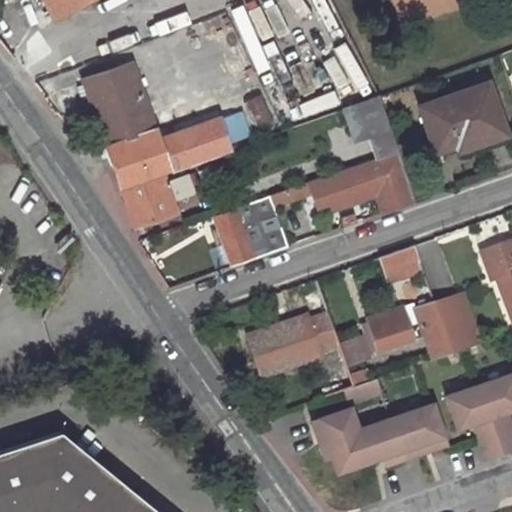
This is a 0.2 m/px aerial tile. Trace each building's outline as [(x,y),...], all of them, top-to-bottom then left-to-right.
[(43,0),(50,12),(70,0),(43,0)] [(133,68),(85,85),(93,109),(142,92),(133,68)] [(506,134),(488,82),(420,107),(437,152),(482,137),(484,142),(506,134)] [(163,173),(170,171),(159,139),(142,92),(93,109),(121,188),(163,173)] [(343,109),(355,142),(370,137),(378,159),(397,153),(379,96),(343,109)] [(232,148),(221,117),(159,139),(170,171),(232,148)] [(378,159),(309,183),(313,194),(316,203),(372,183),(376,195),(383,213),(413,202),(397,153),(378,159)] [(194,193),(188,176),(166,183),(163,173),(121,188),(135,228),(177,213),(173,201),(194,193)] [(298,187),(302,198),(313,194),(309,183),(298,187)] [(331,203),(333,210),(376,195),(372,183),(316,203),(318,208),(331,203)] [(270,197),(274,208),(302,198),(298,187),(297,187),(270,197)] [(270,197),(244,205),(261,255),(287,246),(274,208),(270,197)] [(215,215),(220,231),(212,234),(217,246),(224,243),(231,265),(254,258),(236,208),(215,215)] [(511,238),(479,250),(490,281),(495,279),(511,274),(511,278),(511,238)] [(378,257),(386,283),(423,271),(414,245),(378,257)] [(495,279),(511,329),(511,278),(511,274),(495,279)] [(451,352),(478,343),(461,294),(434,303),(451,352)] [(399,309),(365,319),(375,350),(420,337),(429,360),(451,352),(434,303),(412,311),(417,328),(407,331),(399,309)] [(260,379),(319,358),(327,382),(311,388),(315,400),(342,390),(352,387),(348,377),(326,313),(307,320),(306,316),(244,338),(260,379)] [(347,339),(350,361),(366,360),(364,337),(347,339)] [(368,381),(365,372),(348,377),(352,387),(360,384),(368,381)] [(511,409),(511,374),(479,385),(447,396),(458,428),(473,422),(487,460),(511,451),(511,430),(505,411),(511,409)] [(360,384),(366,399),(379,394),(374,379),(368,381),(360,384)] [(347,406),(366,399),(360,384),(352,387),(342,390),(347,406)] [(335,475),(382,459),(385,469),(446,448),(431,406),(356,431),(349,411),(317,422),(318,424),(326,447),(316,451),(320,463),(330,459),(335,475)] [(308,427),(316,451),(326,447),(318,424),(308,427)] [(159,511),(64,430),(0,450),(0,511),(159,511)]
